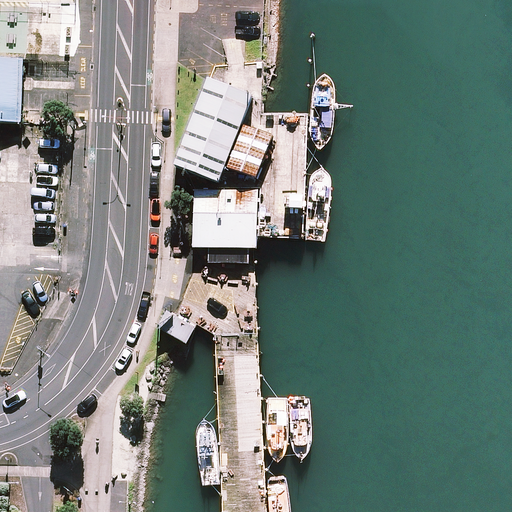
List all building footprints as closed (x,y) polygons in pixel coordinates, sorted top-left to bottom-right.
[(224,47),(189,132),(225,146),(259,61),(224,47)] [(0,123),(22,125),(25,62),(0,60),(0,123)] [(238,129),(223,165),(252,177),(267,141),(238,129)] [(268,191),(204,190),(203,249),(267,250),(268,191)] [(198,329),(169,312),(159,329),(188,346),(198,329)]
